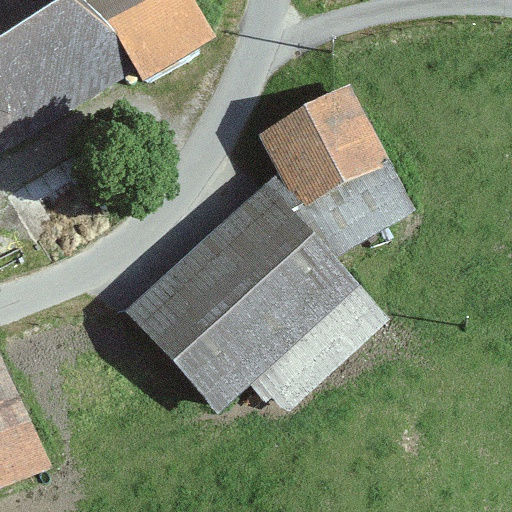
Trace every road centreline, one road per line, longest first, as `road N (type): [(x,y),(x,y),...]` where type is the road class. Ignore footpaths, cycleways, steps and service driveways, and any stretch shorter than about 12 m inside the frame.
road 1 (residential): [(265,43),(202,160),(169,203),(96,261),(0,304)]
road 2 (residential): [(455,0),(361,14),(265,43)]
